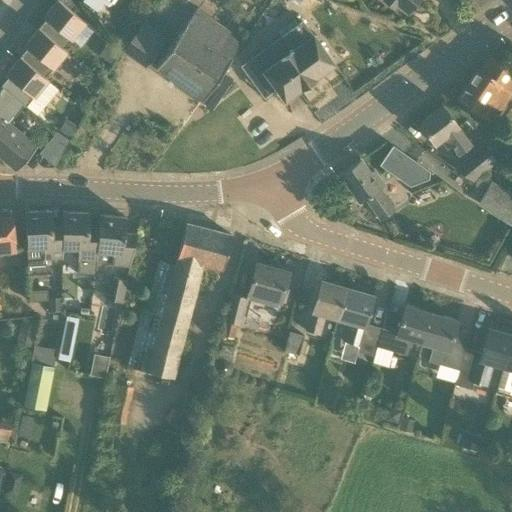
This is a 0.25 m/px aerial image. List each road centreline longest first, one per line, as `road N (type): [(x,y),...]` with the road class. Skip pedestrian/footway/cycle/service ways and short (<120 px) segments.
road 1 (tertiary): [(274,182),(511,16)]
road 2 (tertiary): [(274,182),(151,195),(0,188)]
road 3 (tertiary): [(511,298),(310,233),(274,182)]
